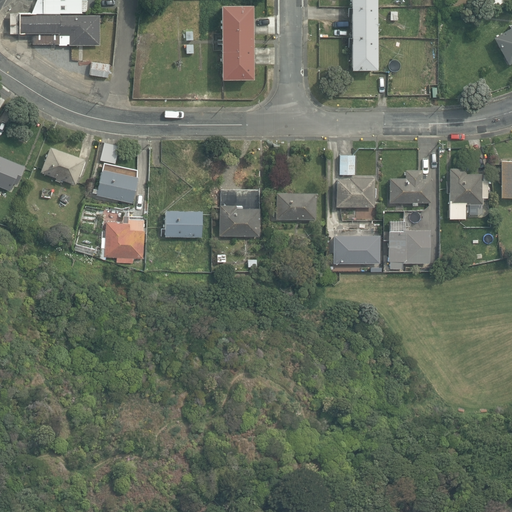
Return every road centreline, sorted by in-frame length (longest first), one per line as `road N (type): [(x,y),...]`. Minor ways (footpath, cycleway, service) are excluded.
road 1 (residential): [(0,66),(52,102),(99,118),(291,122)]
road 2 (residential): [(291,122),(471,121),(511,110)]
road 3 (residential): [(291,122),(291,0)]
